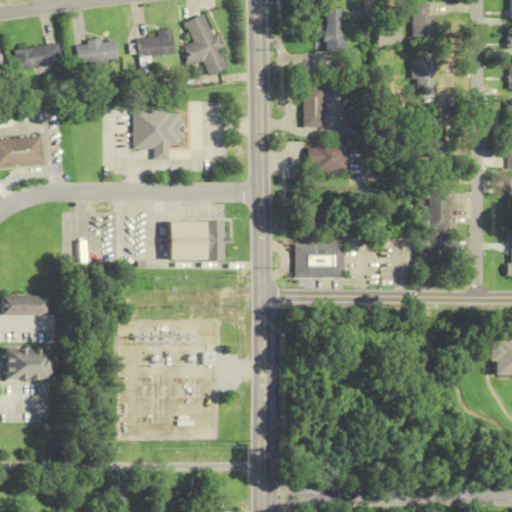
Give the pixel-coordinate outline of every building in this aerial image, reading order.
[(410,40),(433,40),(434,5),(410,4),(410,40)] [(340,52),(340,9),(322,9),(322,52),(340,52)] [(179,47),(186,67),(201,62),(206,75),(228,68),(216,34),(211,36),(203,15),(183,22),(191,43),(179,47)] [(398,26),(374,26),(374,47),(398,47),(398,26)] [(154,32),(154,38),(134,38),(134,57),(170,57),(170,32),(154,32)] [(115,63),(112,40),(74,44),(76,67),(115,63)] [(17,70),(60,65),(57,44),(14,49),(17,70)] [(434,95),(434,58),(415,58),(415,95),(434,95)] [(300,86),(300,128),(321,128),(321,86),(300,86)] [(130,149),(150,149),(150,160),(166,160),(166,145),(180,145),(180,110),(130,110),(130,149)] [(426,126),(426,157),(444,157),(444,126),(426,126)] [(0,139),(0,166),(42,164),(39,137),(0,139)] [(345,143),(304,143),(304,172),(345,172),(345,143)] [(448,230),(448,186),(422,186),(422,199),(428,199),(427,230),(448,230)] [(220,220),(165,221),(166,260),(220,260),(220,220)] [(427,235),(427,278),(447,278),(447,235),(427,235)] [(341,279),(341,244),(291,244),(291,279),(341,279)] [(47,296),(0,295),(0,316),(47,316),(47,296)] [(511,339),(488,339),(488,360),(494,363),(494,375),(511,375),(511,339)] [(4,380),(47,380),(47,349),(4,349),(4,380)]
